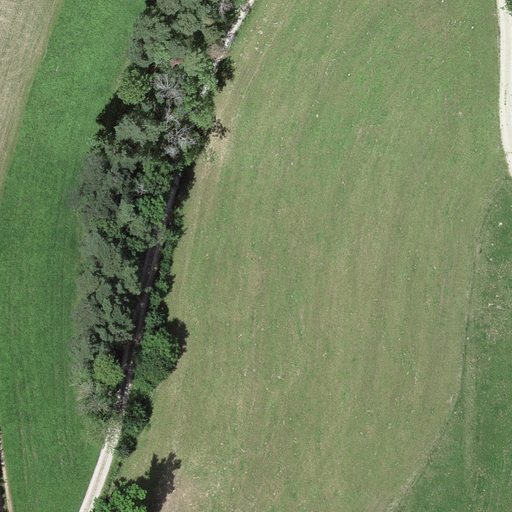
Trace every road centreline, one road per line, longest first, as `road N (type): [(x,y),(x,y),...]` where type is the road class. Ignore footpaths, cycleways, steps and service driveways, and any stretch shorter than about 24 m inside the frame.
road 1 (track): [(86,511),(110,447),(186,119),(244,0)]
road 2 (track): [(501,0),(500,93),(511,163)]
